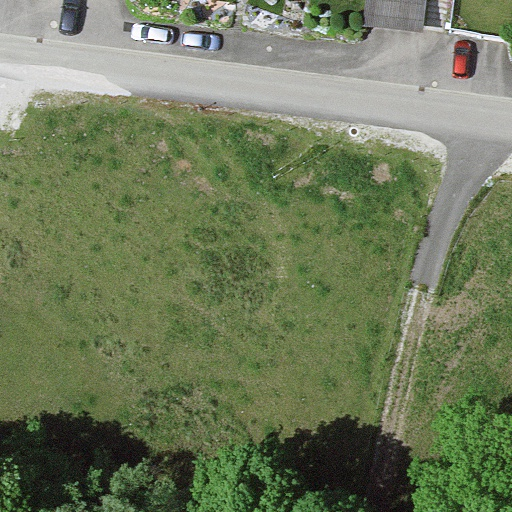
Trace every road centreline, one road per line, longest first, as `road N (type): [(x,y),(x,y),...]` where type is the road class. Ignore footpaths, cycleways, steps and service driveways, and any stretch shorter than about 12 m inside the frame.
road 1 (residential): [(511,121),(0,50)]
road 2 (track): [(484,117),(352,511)]
